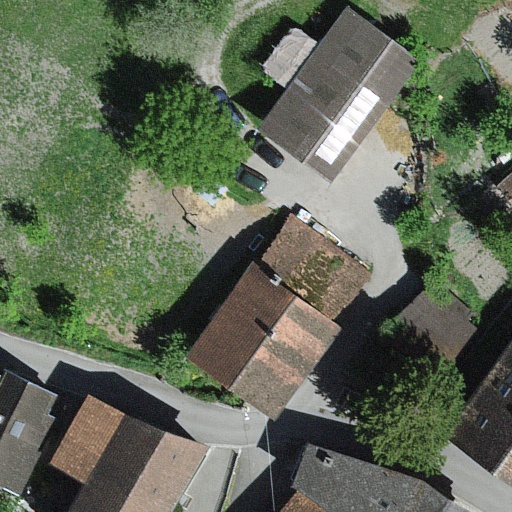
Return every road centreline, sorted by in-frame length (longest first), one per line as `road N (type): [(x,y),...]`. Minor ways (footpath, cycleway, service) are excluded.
road 1 (residential): [(511,506),(427,460),(291,421),(203,425),(0,356)]
road 2 (track): [(252,0),(220,31),(212,84),(227,132),(253,158)]
